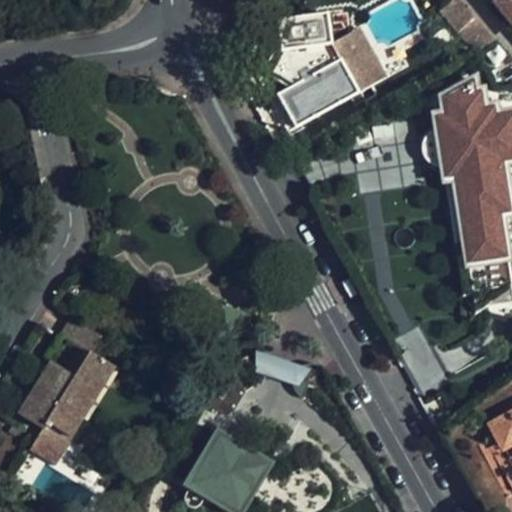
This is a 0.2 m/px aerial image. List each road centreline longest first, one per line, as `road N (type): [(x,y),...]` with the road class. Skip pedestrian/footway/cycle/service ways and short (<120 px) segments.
road 1 (tertiary): [(441,511),(308,271),(160,38)]
road 2 (residential): [(35,59),(67,201),(69,246),(0,361)]
road 3 (tertiary): [(160,38),(35,59)]
